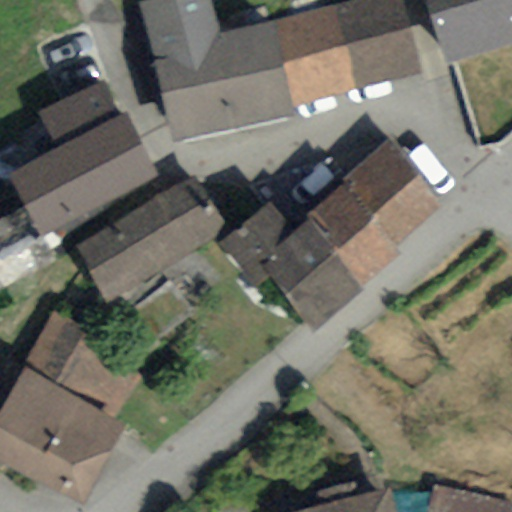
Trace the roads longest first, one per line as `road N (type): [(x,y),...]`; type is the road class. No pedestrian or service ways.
road 1 (residential): [(498,171),(422,123),(394,117),(200,157),(169,154),(99,0)]
road 2 (residential): [(121,511),(498,171)]
